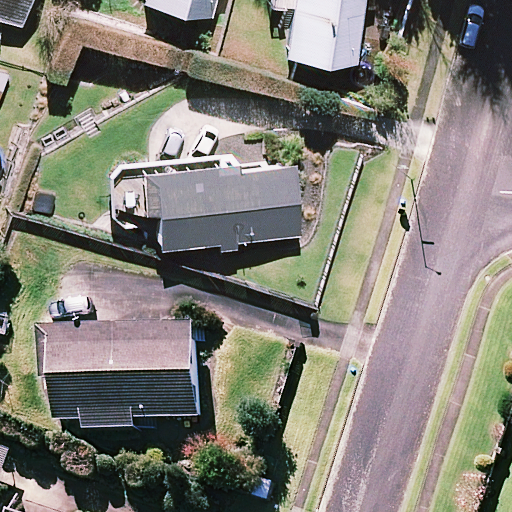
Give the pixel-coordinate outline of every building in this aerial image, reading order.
[(0,0),(0,18),(21,25),(28,0),(0,0)] [(214,0),(144,0),(144,1),(211,15),(214,0)] [(361,0),(275,0),(275,3),(291,5),(286,54),(354,62),(361,0)] [(158,243),(218,243),(218,251),(236,251),(236,243),(236,237),(296,237),(296,164),(143,164),(143,208),(157,208),(158,243)] [(66,392),(67,430),(93,430),(93,434),(145,433),(145,426),(208,424),(206,334),(59,337),(60,392),(66,392)] [(0,505),(18,456),(0,449),(0,505)]
